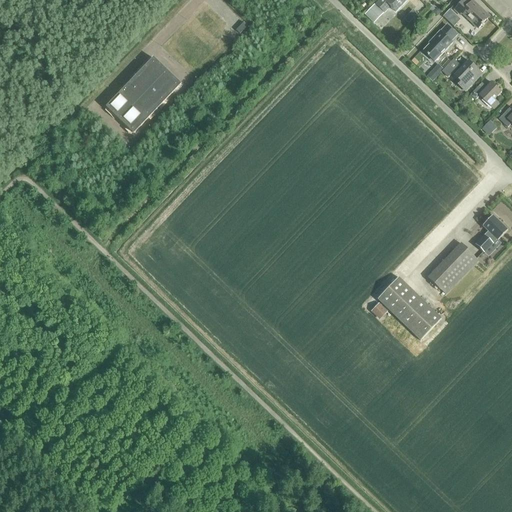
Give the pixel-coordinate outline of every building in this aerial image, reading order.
[(379,0),(375,5),(384,13),(389,7),(395,13),(407,0),(406,0),(379,0)] [(454,11),(459,17),(461,15),(477,30),(489,18),(472,2),(469,5),(464,0),(454,11)] [(431,5),(428,8),(437,16),(442,12),(439,9),(436,10),(431,5)] [(412,10),(409,14),(413,19),(417,15),(412,10)] [(449,11),(443,18),(448,23),(455,16),(449,11)] [(244,23),(236,31),(240,35),(247,27),(244,23)] [(433,41),(422,52),(433,63),(451,44),(450,42),(456,36),(446,27),(440,33),(439,32),(432,40),(433,41)] [(153,59),(105,108),(132,134),(180,85),(153,59)] [(442,73),(448,79),(460,66),(454,61),(442,73)] [(462,83),(459,86),(466,93),(479,79),(475,75),(479,71),(469,62),(455,77),(462,83)] [(433,71),(427,77),(433,82),(438,76),(433,71)] [(471,97),(476,102),(480,97),(494,110),(499,105),(495,101),(502,93),(492,84),(485,92),(480,87),(471,97)] [(511,114),(508,111),(499,120),(508,128),(511,124),(511,114)] [(488,124),(483,130),(489,136),(490,137),(497,129),(490,122),(488,124)] [(483,237),(475,245),(483,253),(491,245),(492,244),(495,240),(497,242),(507,231),(491,215),(481,226),(487,232),(483,236),(483,237)] [(477,261),(472,256),(473,256),(460,244),(427,279),(439,290),(440,290),(444,295),(477,261)] [(377,299),(419,341),(440,320),(398,278),(377,299)] [(370,312),(379,321),(387,312),(378,304),(370,312)]
